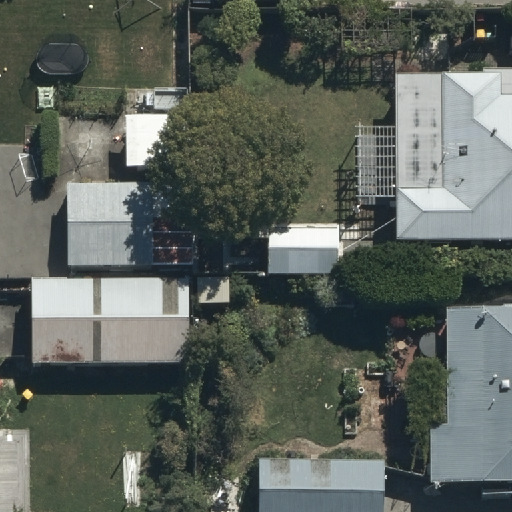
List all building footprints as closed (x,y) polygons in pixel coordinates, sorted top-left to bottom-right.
[(482,95),(391,95),(392,263),(511,261),(511,88),(482,88),(482,95)] [(130,132),(124,132),(123,184),(177,184),(177,147),(192,147),(192,133),(177,132),(177,122),(130,122),(130,132)] [(66,277),(31,277),(31,375),(187,376),(187,287),(151,287),(151,277),(189,277),(189,234),(150,234),(150,199),(66,199),(66,277)] [(338,240),(266,238),(266,289),(337,290),(338,240)] [(427,446),(426,500),(511,501),(511,324),(443,323),(441,446),(427,446)] [(256,478),(256,511),(380,511),(381,479),(256,478)]
